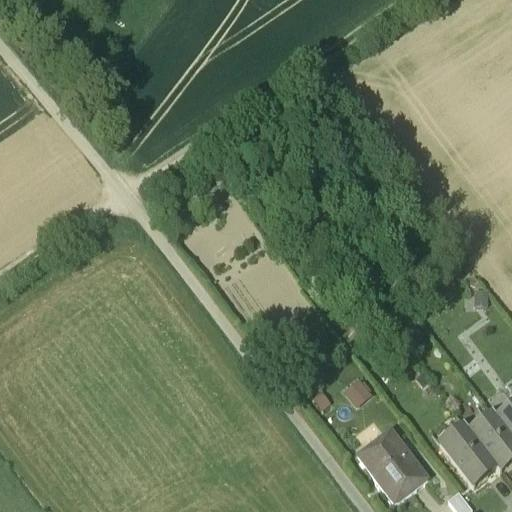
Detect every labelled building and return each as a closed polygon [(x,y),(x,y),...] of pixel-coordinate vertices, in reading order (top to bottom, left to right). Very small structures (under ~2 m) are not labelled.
[(360,413),(375,399),(360,383),(345,397),(360,413)] [(511,414),(507,418),(510,421),(498,430),(511,447),(511,414)] [(511,447),(498,430),(492,422),(480,431),(482,434),(471,443),(496,475),(499,479),(511,468),(511,447)] [(471,443),(464,433),(451,444),(453,447),(444,454),(440,450),(439,451),(472,495),(474,494),(473,493),(496,475),(471,443)] [(390,437),(357,462),(394,510),(426,485),(390,437)] [(467,511),(458,499),(447,508),(450,511),(467,511)]
